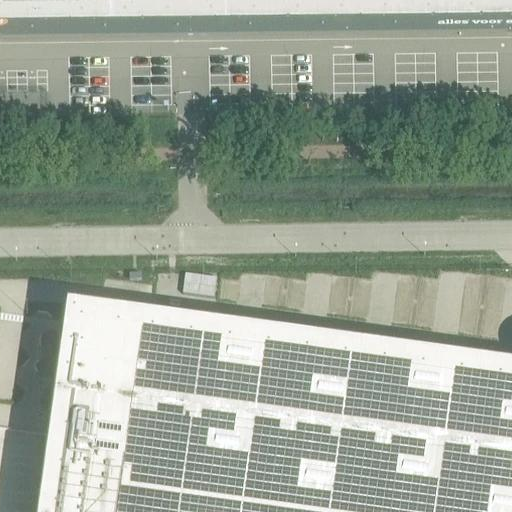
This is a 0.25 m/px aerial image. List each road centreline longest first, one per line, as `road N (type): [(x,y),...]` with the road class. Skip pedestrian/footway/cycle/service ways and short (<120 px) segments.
road 1 (unclassified): [(511,239),(0,246)]
road 2 (unknown): [(185,49),(511,46)]
road 3 (unknown): [(185,49),(190,243)]
road 4 (unknown): [(0,49),(185,49)]
